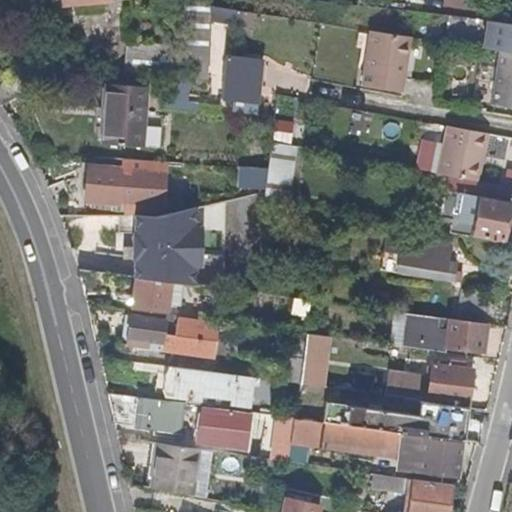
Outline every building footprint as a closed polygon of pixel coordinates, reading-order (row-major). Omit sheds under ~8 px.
[(209,8),(209,4),(193,2),(188,47),(185,77),(201,78),(202,65),(209,8)] [(232,12),(209,8),(202,65),(212,65),(218,23),(230,24),(232,12)] [(511,23),(483,19),(478,48),(499,52),(511,53),(511,23)] [(410,38),(370,32),(362,87),(401,92),(410,38)] [(185,77),(188,47),(124,41),(122,72),(165,76),(185,77)] [(511,110),(511,53),(499,52),(491,107),(511,110)] [(260,59),(224,54),(218,96),(231,98),(230,108),(238,108),(252,110),(254,97),(260,59)] [(477,65),(477,86),(490,85),(489,65),(477,65)] [(17,69),(0,79),(0,98),(26,81),(17,69)] [(183,109),(185,77),(165,76),(164,109),(183,109)] [(145,85),(107,83),(104,142),(143,145),(145,85)] [(292,101),(280,98),(277,112),(290,115),(292,101)] [(276,118),(275,139),(291,140),(292,119),(276,118)] [(475,180),(484,132),(444,124),(435,173),(449,176),(465,179),(475,180)] [(238,166),(237,187),(292,190),(295,144),(269,143),(267,167),(238,166)] [(123,174),(123,167),(89,166),(88,203),(122,204),(122,201),(156,202),(166,199),(167,172),(131,171),(131,174),(123,174)] [(465,179),(449,176),(439,231),(455,234),(465,179)] [(501,240),(511,187),(475,180),(465,179),(455,234),(471,237),(471,234),(501,240)] [(199,285),(201,206),(157,216),(134,214),(131,278),(136,278),(170,283),(199,285)] [(453,277),(454,267),(454,259),(439,257),(441,241),(420,239),(376,233),(374,249),(401,252),(399,270),(453,277)] [(462,268),(454,267),(453,277),(460,278),(462,268)] [(166,311),(170,283),(136,278),(132,307),(166,311)] [(390,293),(366,290),(365,305),(388,307),(390,293)] [(490,296),(463,292),(459,318),(487,321),(490,296)] [(312,301),(296,299),(293,312),(310,316),(312,301)] [(483,353),(487,325),(406,314),(401,346),(446,352),(446,348),(483,353)] [(165,319),(132,315),(129,337),(124,337),(123,344),(151,346),(151,342),(162,343),(161,351),(217,359),(222,323),(184,318),(182,335),(164,332),(165,319)] [(97,326),(92,327),(96,345),(101,343),(97,326)] [(323,336),(307,334),(303,354),(298,385),(320,388),(329,337),(323,336)] [(422,402),(426,404),(428,404),(429,401),(467,406),(473,364),(449,362),(448,367),(430,365),(428,380),(386,375),(384,397),(406,399),(422,402)] [(253,379),(172,368),(167,374),(165,390),(168,397),(190,400),(193,395),(229,401),(229,406),(250,409),(253,379)] [(421,410),(422,402),(406,399),(327,389),(325,396),(421,410)] [(107,393),(114,425),(154,431),(179,434),(184,404),(107,393)] [(463,442),(467,408),(426,404),(422,402),(421,410),(420,415),(417,436),(425,437),(463,442)] [(324,423),(417,436),(420,415),(327,403),(324,423)] [(200,408),(198,424),(208,426),(211,410),(208,410),(200,408)] [(198,424),(196,440),(196,443),(243,450),(249,414),(231,411),(229,412),(211,410),(208,426),(198,424)] [(288,462),(293,419),(279,417),(273,460),(275,461),(288,462)] [(385,449),(386,434),(371,433),(369,447),(385,449)] [(417,439),(386,434),(385,449),(416,454),(417,441),(417,439)] [(424,440),(424,442),(420,471),(459,477),(465,445),(424,440)] [(152,443),(146,489),(152,490),(159,444),(152,443)] [(152,490),(192,497),(199,449),(159,444),(152,490)] [(252,468),(274,470),(275,461),(273,460),(253,457),(252,468)] [(406,492),(407,480),(369,474),(368,486),(406,492)] [(402,511),(408,511),(413,480),(407,480),(406,492),(402,511)] [(445,511),(450,485),(413,480),(408,511),(445,511)] [(285,497),(281,511),(318,511),(320,506),(285,497)]
